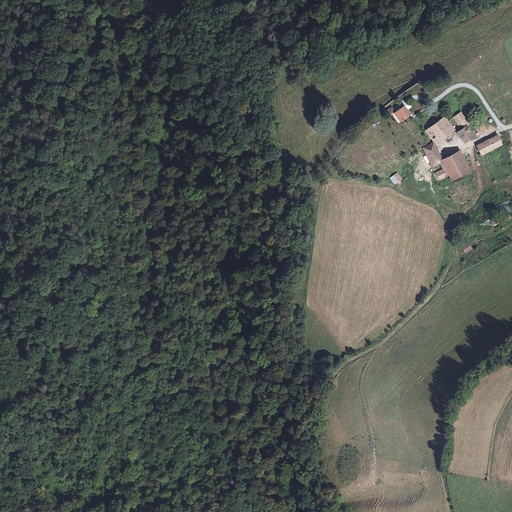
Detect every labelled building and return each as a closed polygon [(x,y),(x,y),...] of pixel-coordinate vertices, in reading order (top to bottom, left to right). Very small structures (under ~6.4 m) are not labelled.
[(399,121),(410,114),(404,106),(394,114),(399,121)] [(394,112),(391,107),(385,110),(388,115),(394,112)] [(468,127),(470,126),(478,120),(473,113),(466,118),(461,110),(457,113),(464,122),(468,127)] [(457,113),(453,115),(460,126),(464,122),(457,113)] [(435,143),(452,129),(443,117),(425,130),(435,143)] [(468,127),(464,129),(459,133),(464,143),(476,135),(470,126),(468,127)] [(497,137),(486,142),(476,148),(481,157),(492,152),(502,147),(497,137)] [(431,167),(441,162),(433,143),(422,148),(431,167)] [(460,153),(441,162),(450,182),(468,173),(460,153)] [(402,179),(397,172),(390,178),(395,184),(402,179)] [(510,214),(492,222),(494,226),(511,218),(510,214)] [(467,242),(462,246),(466,253),(471,249),(467,242)]
